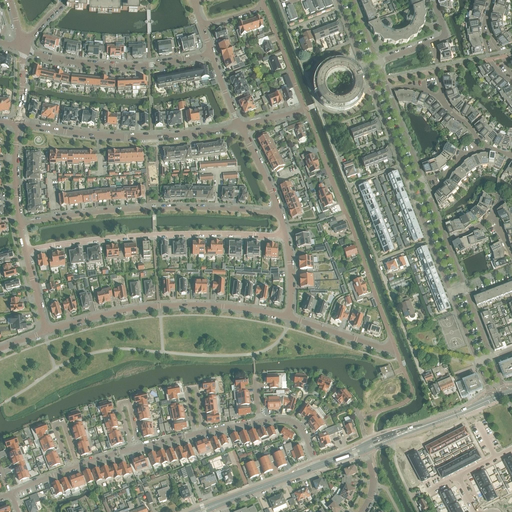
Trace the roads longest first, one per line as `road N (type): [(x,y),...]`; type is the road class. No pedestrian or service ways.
road 1 (residential): [(288,317),(394,346),(304,109)]
road 2 (residential): [(24,251),(154,234),(284,235)]
road 3 (residential): [(278,211),(148,209),(18,224)]
road 4 (residential): [(45,331),(185,304),(288,317)]
road 5 (residential): [(239,125),(146,137),(17,123)]
road 6 (residential): [(210,53),(114,66),(21,49)]
road 7 (tertiary): [(366,448),(491,399)]
road 8 (tertiary): [(199,511),(316,466)]
